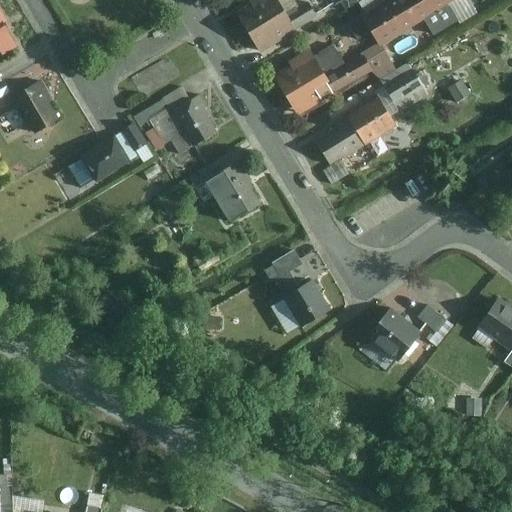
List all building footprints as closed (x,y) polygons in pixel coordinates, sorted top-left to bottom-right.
[(278,0),(251,0),(233,12),(258,52),(296,28),(278,0)] [(370,31),(378,46),(454,0),(386,0),(347,23),(357,39),(370,31)] [(0,54),(17,44),(0,16),(0,54)] [(393,70),(378,46),(346,65),(333,43),(312,55),(308,48),(287,61),(290,66),(273,75),(297,115),(371,71),(376,79),(393,70)] [(131,78),(142,96),(179,76),(170,61),(164,64),(163,61),(131,78)] [(412,68),(383,86),(394,102),(423,84),(412,68)] [(2,80),(0,81),(0,97),(9,92),(2,80)] [(62,116),(41,80),(13,96),(33,132),(62,116)] [(182,86),(162,98),(168,109),(188,98),(182,86)] [(216,130),(196,96),(167,113),(187,147),(216,130)] [(378,97),(347,116),(313,136),(330,165),(364,145),(395,126),(378,97)] [(162,98),(132,115),(139,126),(168,109),(162,98)] [(146,142),(134,123),(123,129),(135,149),(146,142)] [(164,145),(153,128),(144,134),(156,151),(164,145)] [(113,134),(78,154),(95,182),(130,162),(113,134)] [(261,203),(238,160),(220,169),(203,178),(226,222),(261,203)] [(203,178),(220,169),(216,161),(189,176),(193,184),(203,178)] [(328,311),(311,279),(282,295),(299,327),(328,311)] [(511,307),(498,298),(477,328),(509,351),(511,346),(511,307)] [(445,319),(427,304),(417,316),(435,331),(445,319)] [(420,333),(389,307),(365,337),(396,362),(420,333)] [(511,346),(509,351),(503,360),(511,366),(511,346)] [(482,416),(481,399),(468,400),(468,416),(482,416)] [(33,479),(16,478),(15,490),(32,492),(33,479)] [(0,511),(11,511),(10,486),(0,486),(0,511)] [(89,492),(86,506),(100,509),(103,495),(89,492)]
